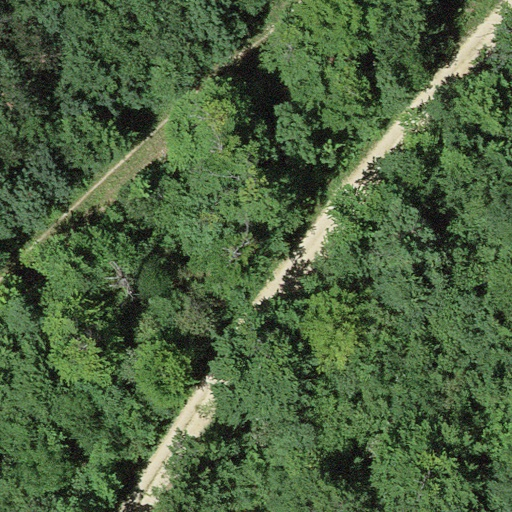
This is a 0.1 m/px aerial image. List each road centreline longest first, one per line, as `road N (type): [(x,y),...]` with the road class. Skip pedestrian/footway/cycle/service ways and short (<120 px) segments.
road 1 (track): [(134,511),(376,162),(511,24)]
road 2 (track): [(0,271),(304,0)]
